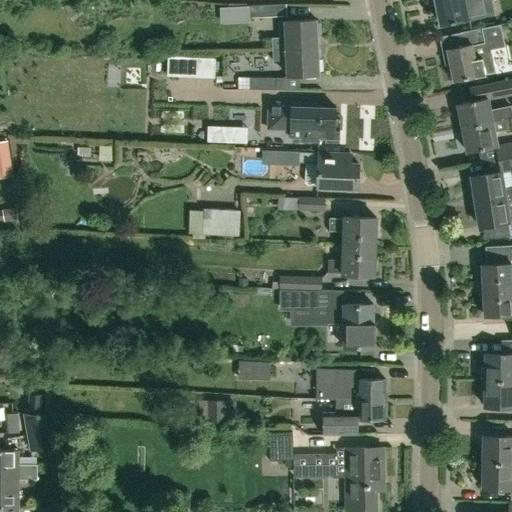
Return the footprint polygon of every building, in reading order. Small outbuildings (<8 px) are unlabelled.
[(476,2),(487,0),(436,0),(441,25),(478,17),(476,2)] [(247,22),(247,18),(286,16),(285,4),(246,6),(220,7),(220,23),(247,22)] [(272,38),(273,49),(317,46),(316,19),(284,20),(284,21),(279,21),(280,37),(272,38)] [(453,81),(478,76),(478,75),(485,74),(485,73),(494,71),(490,50),(504,47),(500,25),(461,33),(463,47),(447,50),(453,81)] [(317,46),(273,49),(273,61),(286,60),(287,75),(318,74),(317,46)] [(167,76),(191,77),(192,57),(167,56),(167,76)] [(284,77),(250,77),(250,89),(284,89),(284,77)] [(511,78),(482,85),(484,98),(486,98),(487,100),(511,94),(511,78)] [(209,89),(184,88),(182,127),(207,128),(209,89)] [(456,118),(460,117),(462,128),(511,118),(509,107),(489,111),(487,100),(486,98),(484,98),(457,104),(458,106),(454,107),(456,118)] [(319,143),(319,137),(338,138),(339,117),(335,117),(335,107),(308,106),(308,103),(267,101),(266,128),(288,129),(288,136),(301,136),(301,142),(319,143)] [(511,117),(511,118),(462,128),(467,152),(496,147),(493,132),(505,130),(505,132),(511,130),(511,117)] [(0,177),(12,176),(8,141),(0,141),(0,177)] [(502,159),(511,157),(511,142),(500,145),(502,159)] [(298,152),(298,162),(299,162),(306,162),(306,182),(309,186),(316,187),(356,188),(357,163),(349,163),(349,154),(299,152),(298,152)] [(511,157),(502,159),(504,171),(511,170),(511,171),(511,157)] [(246,180),(278,180),(278,160),(247,160),(246,180)] [(280,182),(299,182),(299,163),(280,163),(280,182)] [(511,178),(511,171),(511,170),(504,171),(472,176),(472,178),(468,179),(470,191),(474,191),(476,202),(511,196),(511,178)] [(506,209),(511,207),(511,196),(476,202),(480,227),(508,222),(506,209)] [(323,211),(324,198),(298,197),(297,211),(323,211)] [(238,236),(239,211),(202,209),(201,234),(238,236)] [(342,244),(374,245),(375,217),(344,216),(344,219),(330,219),(329,230),(343,230),(342,244)] [(374,275),(374,245),(342,244),(342,260),(328,260),(328,271),(342,272),(342,275),(374,275)] [(483,290),(511,288),(511,274),(511,275),(511,263),(482,264),(482,266),(476,266),(477,281),(483,281),(483,290)] [(279,290),(283,290),(318,291),(321,291),(321,278),(279,276),(278,290),(279,290)] [(511,288),(483,290),(484,315),(511,313),(511,288)] [(318,291),(283,290),(283,309),(318,308),(318,291)] [(373,346),(372,304),(343,304),(343,306),(327,306),(327,319),(343,318),(344,347),(373,346)] [(511,353),(485,353),(485,379),(511,379),(511,353)] [(254,379),(270,380),(271,362),(255,361),(254,379)] [(384,378),(357,378),(357,369),(317,368),(317,398),(335,399),(355,398),(384,398),(384,378)] [(511,405),(511,379),(485,379),(484,405),(511,405)] [(27,410),(41,411),(41,395),(27,394),(27,410)] [(384,398),(355,398),(335,399),(335,413),(323,413),(323,435),(357,435),(357,418),(385,418),(384,398)] [(199,423),(208,423),(232,423),(235,422),(235,400),(199,400),(199,423)] [(40,413),(41,411),(27,410),(27,412),(23,413),(30,451),(55,446),(50,414),(40,413)] [(268,434),(269,460),(293,459),(292,433),(268,434)] [(511,435),(484,435),(484,461),(511,462),(511,435)] [(337,454),(333,454),(333,476),(333,477),(348,477),(348,508),(376,508),(376,494),(384,493),(383,447),(347,448),(347,454),(337,454)] [(0,478),(19,478),(19,480),(38,479),(38,464),(19,464),(19,450),(0,449),(0,478)] [(511,462),(484,461),(484,488),(509,488),(509,501),(511,500),(511,462)] [(0,507),(19,508),(19,480),(19,478),(0,478),(0,507)]
